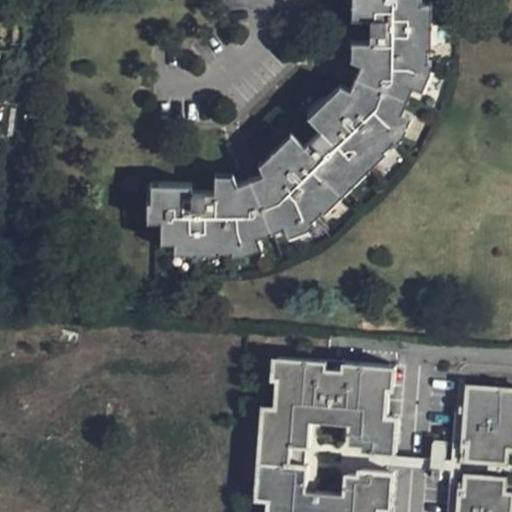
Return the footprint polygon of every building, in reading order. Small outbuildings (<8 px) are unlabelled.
[(151,202),(147,202),(147,221),(160,222),(159,242),(174,243),(218,243),(218,249),(231,249),(231,244),(243,243),(258,238),(283,228),(299,222),(304,218),(308,221),(318,210),(315,206),(380,145),(384,148),(394,139),(391,135),(394,131),(402,112),(413,88),(419,73),(421,62),(427,62),(427,48),(422,48),(422,5),(421,0),(361,0),(361,20),(368,20),(368,44),(360,44),(359,63),(349,89),(314,123),(318,128),(302,144),(297,139),(277,159),(263,174),(237,186),(214,186),(213,192),(191,193),(190,185),(160,185),(160,202),(151,202)] [(351,0),(351,20),(361,20),(361,0),(351,0)] [(422,48),(427,48),(431,48),(432,4),(422,5),(422,48)] [(359,63),(360,44),(351,43),(350,61),(359,63)] [(430,73),(431,62),(427,62),(421,62),(419,73),(413,88),(422,93),(430,73)] [(339,85),(308,115),(314,123),(349,89),(339,85)] [(391,135),(394,139),(397,142),(402,136),(410,115),(402,112),(394,131),(391,135)] [(314,123),(297,139),(302,144),(318,128),(314,123)] [(271,152),(277,159),(297,139),(290,132),(271,152)] [(321,213),(387,151),(384,148),(380,145),(315,206),(318,210),(321,213)] [(263,174),(277,159),(271,152),(259,165),(263,174)] [(233,175),(214,175),(214,186),(237,186),(233,175)] [(160,202),(160,185),(150,185),(151,202),(160,202)] [(299,222),(283,228),(287,237),(304,230),(311,224),(308,221),(304,218),(299,222)] [(244,255),(260,247),(258,238),(243,243),(231,244),(231,249),(231,255),(244,255)] [(218,243),(174,243),(174,253),(218,254),(218,249),(218,243)] [(367,511),(378,371),(275,364),(274,383),(286,384),(285,396),(297,397),(296,416),(284,415),(283,432),(270,432),(266,484),(279,484),(278,502),(290,503),(289,511),(367,511)] [(453,511),(455,492),(461,492),(465,493),(466,484),(457,483),(459,457),(468,458),(468,449),(464,449),(458,448),(460,415),(466,415),(467,408),(456,408),(452,463),(445,462),(446,444),(435,443),(434,461),(388,458),(389,454),(396,455),(398,420),(386,419),(388,389),(393,390),(395,372),(378,371),(367,511),(379,511),(380,509),(392,510),(394,474),(388,473),(388,470),(433,473),(433,471),(442,471),(442,474),(451,474),(448,511),(453,511)] [(511,394),(468,391),(467,408),(466,415),(464,449),(468,449),(468,458),(467,464),(495,466),(496,451),(507,452),(511,451),(511,432),(510,433),(511,415),(511,414),(511,394)] [(506,467),(507,452),(496,451),(495,466),(506,467)] [(433,481),(441,481),(442,474),(442,471),(433,471),(433,473),(433,481)] [(511,511),(511,502),(511,495),(504,495),(493,495),(494,480),(466,478),(466,484),(465,493),(461,492),(459,511),(511,511)] [(505,480),(494,480),(493,495),(504,495),(505,480)]
